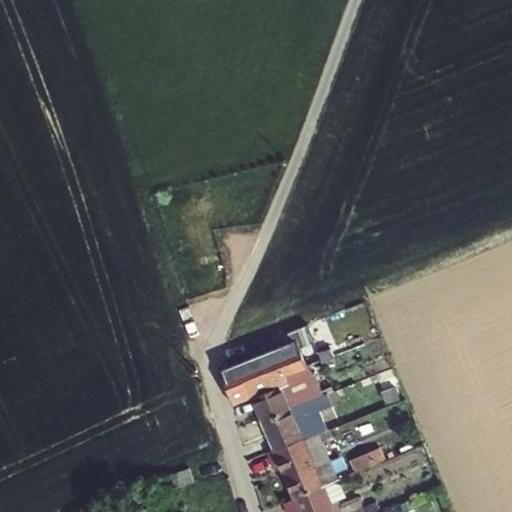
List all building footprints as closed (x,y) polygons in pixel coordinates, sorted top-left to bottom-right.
[(316,327),(291,337),(298,352),(322,341),(316,327)] [(232,398),(249,390),(286,375),(275,350),(222,373),(232,398)] [(254,400),(263,421),(299,404),(298,402),(306,398),(311,396),(305,379),(312,375),(309,367),(286,375),(290,384),(254,400)] [(249,390),(254,400),(290,384),(286,375),(249,390)] [(263,421),(276,451),(319,432),(307,402),(306,398),(298,402),(299,404),(263,421)] [(233,403),(235,408),(244,404),(242,399),(233,403)] [(282,466),(297,499),(333,483),(316,445),(327,440),(322,430),(319,432),(276,451),(270,454),(277,468),(282,466)] [(377,450),(370,453),(376,465),(384,462),(377,450)] [(370,453),(354,460),(359,472),(376,465),(370,453)] [(359,472),(354,460),(346,463),(352,475),(359,472)] [(153,497),(196,481),(191,469),(148,485),(153,497)] [(333,483),(297,499),(287,504),(291,511),(366,511),(360,497),(348,502),(338,481),(333,483)]
